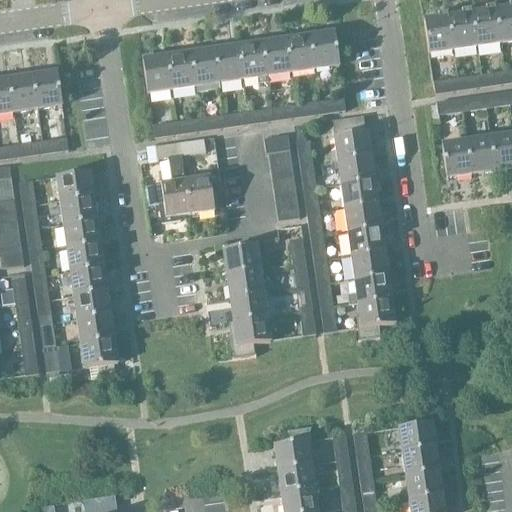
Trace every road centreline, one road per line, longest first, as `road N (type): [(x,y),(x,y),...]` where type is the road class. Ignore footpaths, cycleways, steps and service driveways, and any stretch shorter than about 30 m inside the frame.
road 1 (residential): [(165,308),(161,266),(136,236),(105,13)]
road 2 (residential): [(457,257),(422,257),(383,0)]
